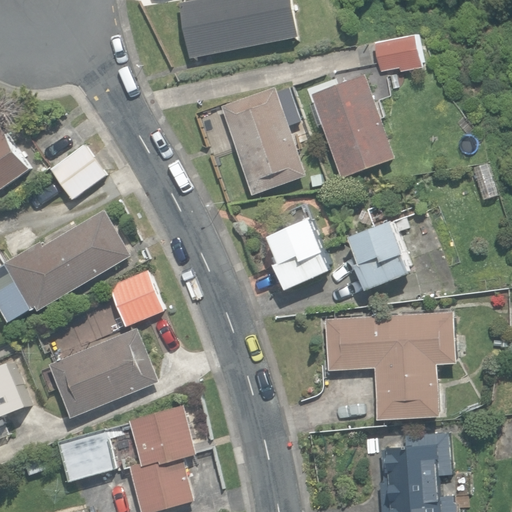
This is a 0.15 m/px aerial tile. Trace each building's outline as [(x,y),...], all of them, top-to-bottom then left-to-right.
[(200,0),(184,3),(195,57),(271,42),(302,36),(295,0),(200,0)] [(348,0),(358,24),(386,14),(380,0),(348,0)] [(404,67),(404,70),(426,67),(421,35),(380,41),(385,70),(404,67)] [(316,94),(347,177),(399,158),(368,75),(316,94)] [(226,107),(258,194),(271,189),(311,175),(280,88),(271,91),(226,107)] [(0,128),(0,192),(33,169),(3,126),(0,128)] [(55,169),(77,198),(110,174),(88,145),(55,169)] [(41,305),(44,309),(135,255),(108,210),(47,246),(44,241),(10,262),(37,307),(41,305)] [(282,267),(292,290),(337,270),(329,252),(332,251),(317,217),(275,235),(288,264),(282,267)] [(368,262),(377,286),(421,269),(403,219),(362,235),(372,260),(368,262)] [(115,285),(131,326),(168,310),(152,270),(115,285)] [(380,378),(383,419),(446,415),(444,378),(443,364),(464,362),(461,311),(329,319),(332,369),(379,366),(380,378)] [(54,363),(76,416),(163,380),(141,327),(54,363)] [(30,405),(11,355),(0,359),(0,424),(7,422),(4,414),(30,405)] [(133,465),(146,511),(154,511),(198,499),(186,458),(201,453),(187,404),(133,420),(145,461),(133,465)] [(63,441),(74,481),(120,468),(109,429),(63,441)] [(381,438),(386,511),(462,511),(462,504),(458,501),(458,495),(445,496),(444,475),(456,474),(453,433),(381,438)] [(33,479),(53,473),(46,453),(27,459),(33,479)]
